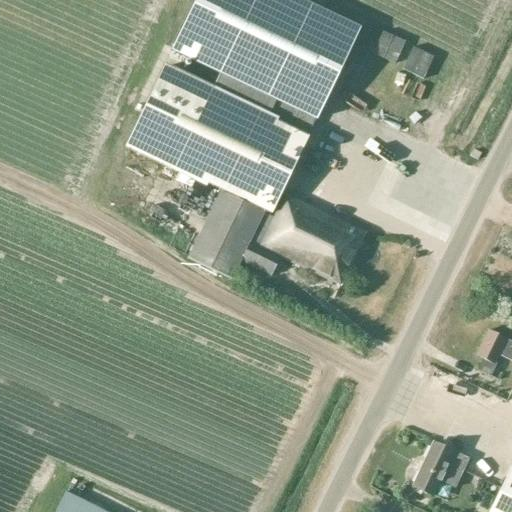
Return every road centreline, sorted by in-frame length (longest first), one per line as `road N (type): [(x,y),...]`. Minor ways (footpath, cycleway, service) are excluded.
road 1 (track): [(0,171),(63,198),(210,291),(389,382)]
road 2 (unclassified): [(325,511),(511,134)]
road 3 (track): [(84,211),(86,187),(171,0)]
road 4 (track): [(422,160),(509,0)]
road 5 (track): [(260,511),(340,359)]
road 6 (track): [(38,511),(59,467),(162,511)]
